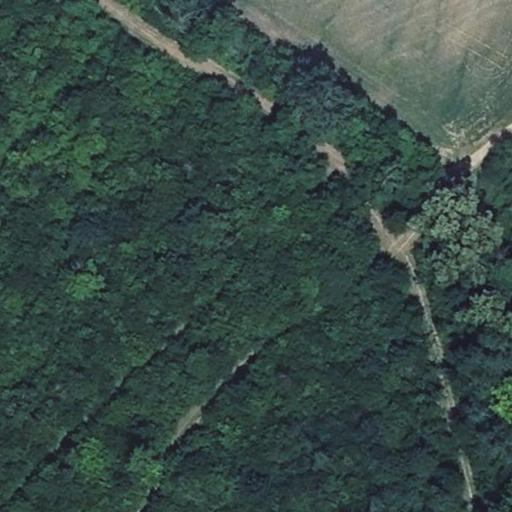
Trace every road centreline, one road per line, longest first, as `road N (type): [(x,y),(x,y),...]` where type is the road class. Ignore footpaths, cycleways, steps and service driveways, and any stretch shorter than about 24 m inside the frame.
road 1 (track): [(33,0),(383,251),(455,379),(469,511)]
road 2 (track): [(511,139),(296,326),(179,445),(153,511)]
